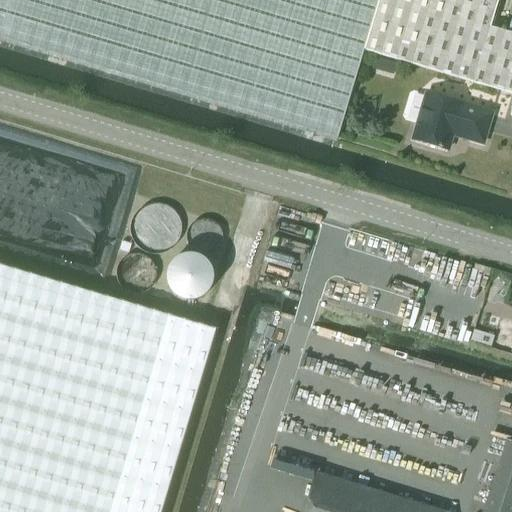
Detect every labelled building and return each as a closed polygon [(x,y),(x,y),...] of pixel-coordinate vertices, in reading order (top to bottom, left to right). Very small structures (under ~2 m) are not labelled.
[(0,0),(0,40),(338,142),(364,51),(379,0),(0,0)] [(498,0),(379,0),(364,51),(511,95),(511,35),(490,29),(498,0)] [(426,95),(412,142),(448,153),(453,136),(483,145),(492,114),(426,95)] [(0,511),(159,511),(214,332),(0,267),(0,511)] [(511,511),(511,445),(505,444),(483,511),(511,511)] [(436,511),(316,475),(304,511),(436,511)]
